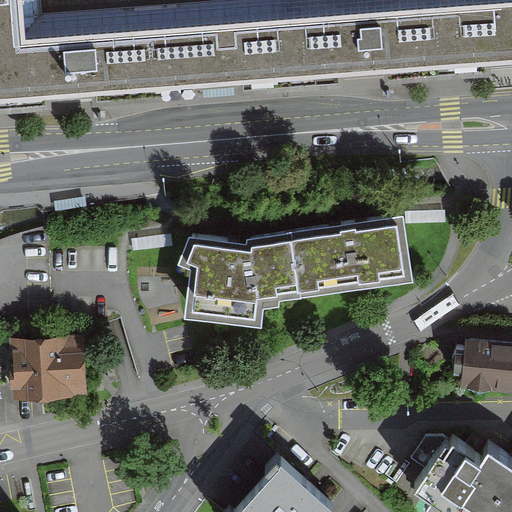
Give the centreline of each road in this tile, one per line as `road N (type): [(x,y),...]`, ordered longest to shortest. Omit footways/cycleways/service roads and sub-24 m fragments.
road 1 (primary): [(0,157),(511,118)]
road 2 (residential): [(275,380),(427,315),(505,270)]
road 3 (residential): [(511,415),(312,415),(275,380)]
road 4 (residential): [(0,449),(228,396)]
road 5 (residential): [(158,511),(208,442),(228,396)]
